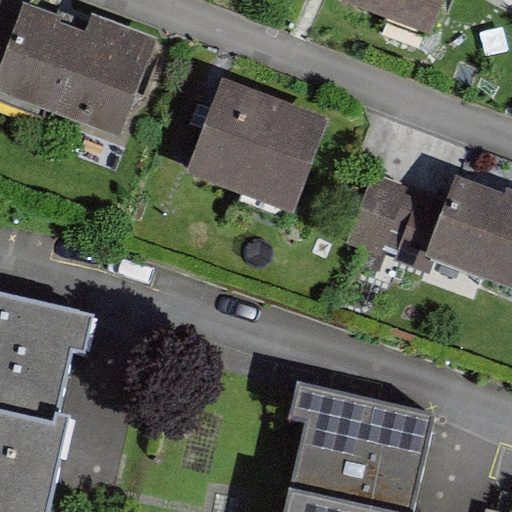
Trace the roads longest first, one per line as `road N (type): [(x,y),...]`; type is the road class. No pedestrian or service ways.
road 1 (residential): [(511,418),(272,337),(0,261)]
road 2 (residential): [(511,137),(146,0)]
